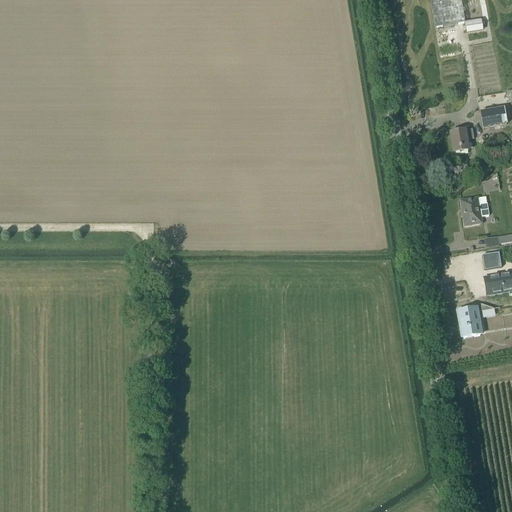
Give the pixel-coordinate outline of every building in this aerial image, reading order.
[(464,24),(460,0),(433,0),(429,1),(434,29),(464,24)] [(482,31),(480,21),(465,24),(466,34),(482,31)] [(504,109),(480,114),(483,131),(507,126),(504,109)] [(473,141),(472,131),(465,132),(450,134),(453,154),(469,152),(467,142),(473,141)] [(465,228),(482,225),(481,219),(489,217),(486,198),(478,200),(460,203),(465,228)] [(500,246),(511,244),(511,237),(498,239),(500,246)] [(484,272),(501,270),(499,254),(482,257),(484,272)] [(511,274),(484,280),(486,297),(511,292),(511,274)] [(463,339),(479,336),(474,308),(458,311),(463,339)]
